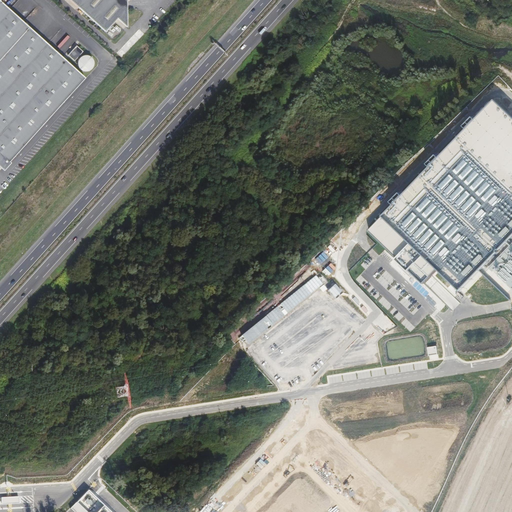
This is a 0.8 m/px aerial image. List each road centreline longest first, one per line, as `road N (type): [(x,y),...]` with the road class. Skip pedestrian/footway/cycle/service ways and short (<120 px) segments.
road 1 (motorway): [(0,319),(287,0)]
road 2 (motorway): [(265,0),(0,293)]
road 3 (unclassified): [(83,479),(146,418),(307,392)]
road 4 (unclassified): [(307,392),(377,311),(344,268),(359,237)]
road 5 (unclassified): [(511,97),(495,92),(485,99),(386,204)]
road 6 (track): [(511,377),(433,511)]
road 7 (unclassified): [(307,392),(451,369)]
road 8 (unclassified): [(359,237),(446,326)]
